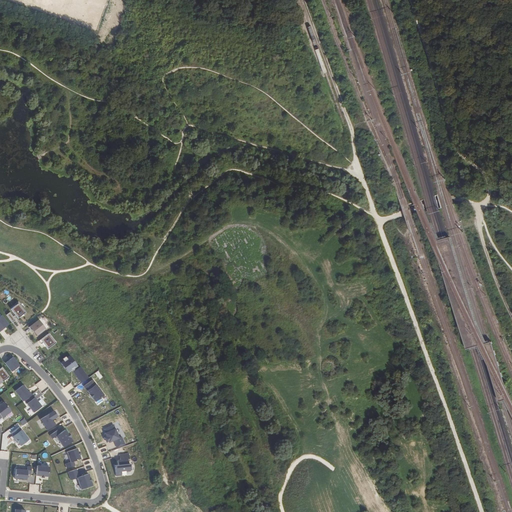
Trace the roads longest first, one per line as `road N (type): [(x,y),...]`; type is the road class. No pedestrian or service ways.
road 1 (track): [(361,175),(481,511)]
road 2 (track): [(511,314),(476,226),(490,185),(457,149),(411,0)]
road 3 (residential): [(0,350),(19,351),(57,389),(103,485),(93,502),(3,493)]
road 4 (track): [(361,175),(304,0)]
